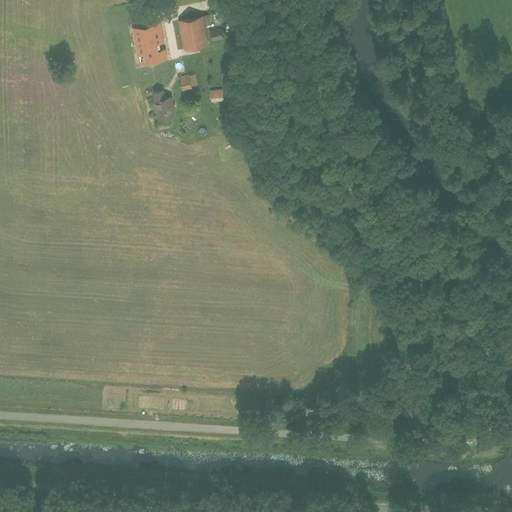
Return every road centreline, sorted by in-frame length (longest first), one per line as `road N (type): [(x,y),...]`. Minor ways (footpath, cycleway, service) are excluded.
road 1 (track): [(242,0),(242,124),(283,211),(373,252),(410,367),(391,388),(263,431)]
road 2 (unclassified): [(487,441),(0,415)]
road 3 (unclassified): [(459,511),(0,486)]
